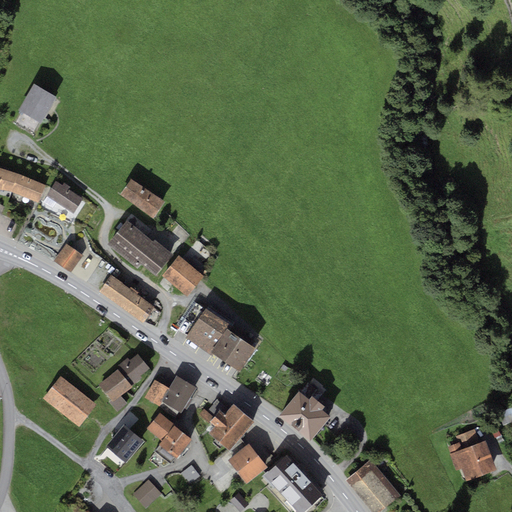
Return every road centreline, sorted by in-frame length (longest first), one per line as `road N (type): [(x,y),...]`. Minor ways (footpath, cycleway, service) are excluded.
road 1 (primary): [(350,503),(268,419),(65,281),(0,249)]
road 2 (residential): [(0,370),(9,415),(0,497)]
